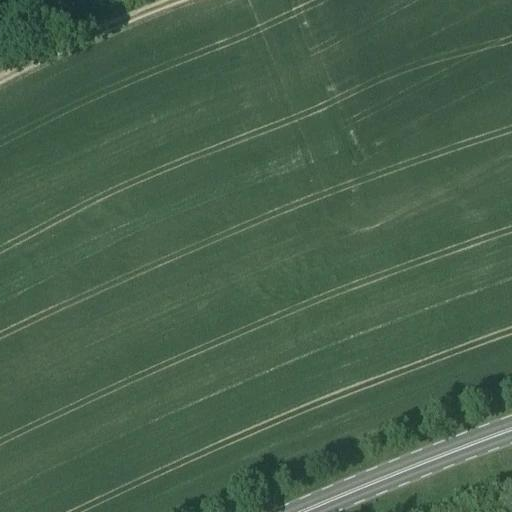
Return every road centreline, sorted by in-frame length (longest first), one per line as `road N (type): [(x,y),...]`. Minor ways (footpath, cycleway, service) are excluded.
road 1 (primary): [(286,511),(511,426)]
road 2 (track): [(159,0),(0,81)]
